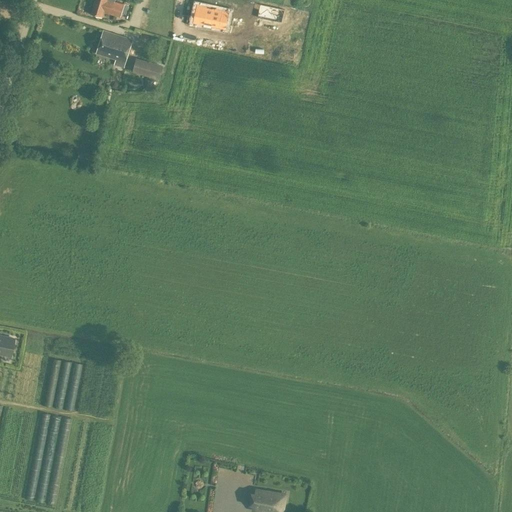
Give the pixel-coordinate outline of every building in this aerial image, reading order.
[(94,0),(91,14),(101,17),(103,12),(120,17),(122,13),(126,14),(128,7),(124,5),(124,4),(114,1),(114,0),(94,0)] [(257,17),(282,22),(284,10),(260,4),(257,17)] [(197,6),(194,22),(203,24),(203,27),(211,28),(212,26),(212,25),(220,27),(221,20),(226,21),(228,13),(215,10),(216,8),(207,6),(207,8),(197,6)] [(162,31),(167,15),(145,8),(140,24),(162,31)] [(125,62),(131,40),(103,32),(96,53),(125,62)] [(133,72),(159,79),(163,65),(136,58),(133,72)] [(142,141),(151,106),(134,101),(125,137),(142,141)] [(14,339),(0,335),(0,353),(10,356),(14,339)] [(73,362),(71,378),(80,379),(82,364),(73,362)] [(249,509),(276,511),(284,511),(289,491),(251,487),(249,509)]
